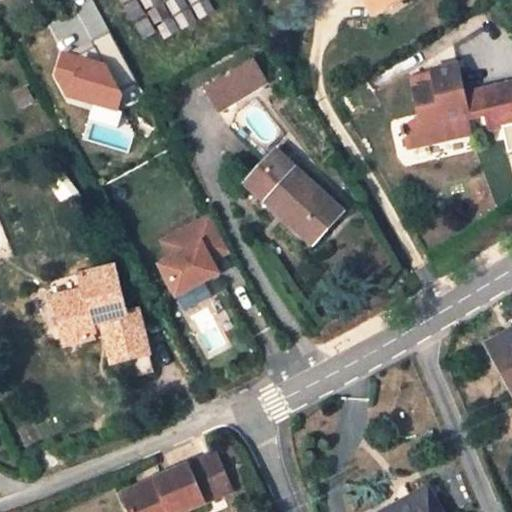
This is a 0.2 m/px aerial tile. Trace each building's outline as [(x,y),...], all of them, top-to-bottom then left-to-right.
[(364,0),(372,12),(390,0),(364,0)] [(265,83),(252,59),(204,87),(218,111),(265,83)] [(511,81),(463,93),(457,63),(428,70),(432,84),(412,88),(419,123),(402,127),(408,149),(470,135),(467,120),(484,116),(488,130),(511,124),(511,81)] [(285,76),(280,69),(271,74),(276,82),(285,76)] [(409,74),(412,88),(432,84),(428,70),(409,74)] [(343,212),(274,150),(244,184),(265,201),(269,196),(318,240),(343,212)] [(265,201),(313,245),(318,240),(269,196),(265,201)] [(228,249),(212,221),(165,247),(174,264),(163,271),(179,302),(221,279),(214,266),(210,259),(228,249)] [(214,266),(232,257),(228,249),(210,259),(214,266)] [(126,312),(114,266),(78,275),(82,289),(52,297),(63,346),(93,338),(92,333),(95,332),(92,323),(100,322),(112,362),(129,358),(135,377),(153,373),(137,309),(126,312)] [(511,340),(510,342),(505,333),(486,344),(511,391),(511,390),(511,340)] [(190,466),(125,493),(132,511),(185,511),(207,503),(235,491),(219,455),(219,454),(190,466)] [(395,511),(439,511),(427,488),(414,496),(416,500),(395,511)]
